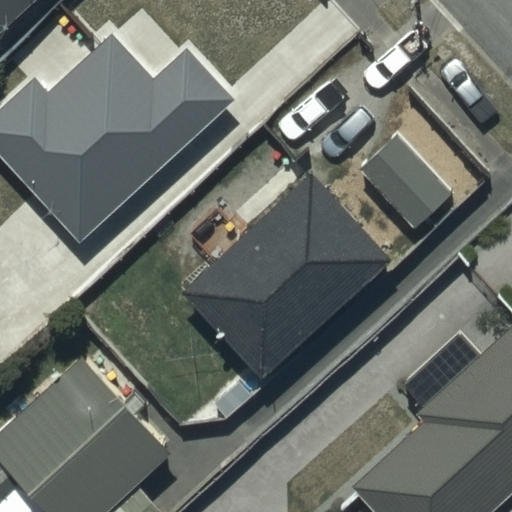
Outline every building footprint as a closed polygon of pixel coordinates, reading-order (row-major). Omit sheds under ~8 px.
[(0,0),(0,22),(25,0),(0,0)] [(39,69),(0,105),(0,143),(85,234),(237,92),(190,43),(158,73),(117,30),(55,87),(39,69)] [(399,123),(359,158),(412,219),(452,184),(399,123)] [(264,365),(389,246),(307,159),(182,279),(264,365)] [(378,511),(485,511),(511,485),(511,318),(348,482),(378,511)] [(59,511),(158,511),(167,505),(137,470),(170,442),(136,402),(146,393),(131,375),(119,386),(83,345),(0,416),(0,486),(22,468),(59,511)] [(317,511),(327,503),(260,430),(171,511),(317,511)]
